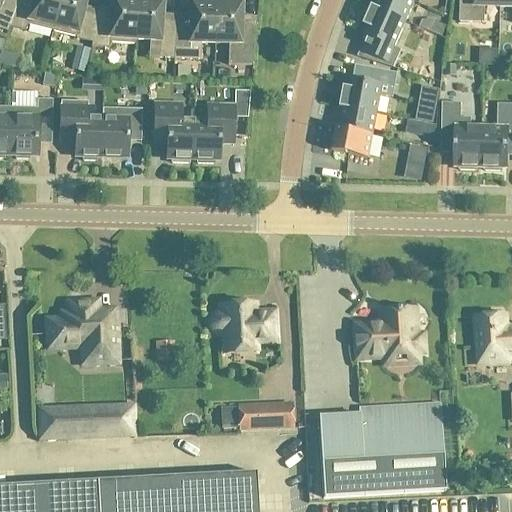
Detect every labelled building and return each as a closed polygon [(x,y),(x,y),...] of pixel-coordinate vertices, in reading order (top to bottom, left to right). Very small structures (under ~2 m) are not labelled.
[(0,0),(0,29),(8,33),(18,0),(0,0)] [(18,0),(8,33),(10,27),(26,31),(27,26),(52,32),(59,0),(18,0)] [(59,0),(52,32),(77,38),(76,40),(92,43),(92,47),(97,16),(96,16),(86,14),(84,10),(86,0),(59,0)] [(97,16),(92,47),(109,48),(109,44),(135,45),(137,0),(111,0),(111,14),(107,17),(98,16),(97,16)] [(159,0),(137,0),(135,45),(135,43),(149,43),(149,58),(152,58),(174,59),(174,49),(175,49),(176,22),(175,22),(166,22),(166,21),(165,21),(162,18),(164,0),(159,0)] [(377,0),(375,7),(375,8),(406,21),(413,4),(414,2),(410,0),(377,0)] [(500,8),(500,0),(460,0),(460,22),(484,23),(485,7),(500,8)] [(174,49),(174,59),(200,60),(200,44),(215,44),(216,2),(190,2),(190,19),(186,22),(177,22),(176,22),(175,49),(174,49)] [(216,2),(215,44),(229,44),(228,66),(231,66),(253,66),(256,24),(245,23),(241,20),(242,3),(216,2)] [(403,27),(406,21),(375,8),(375,7),(372,14),(361,38),(365,39),(358,57),(362,58),(394,68),(401,51),(394,48),(403,27)] [(434,21),(431,30),(443,35),(447,26),(434,21)] [(418,36),(417,56),(439,57),(439,36),(418,36)] [(86,65),(73,62),(71,70),(85,73),(86,65)] [(367,69),(365,83),(349,80),(344,108),(376,114),(382,85),(394,88),(396,74),(367,69)] [(11,108),(9,156),(16,156),(16,160),(29,160),(30,156),(37,156),(38,142),(52,143),(53,100),(38,100),(37,108),(14,108),(11,108)] [(61,100),(60,136),(73,136),(76,139),(75,157),(83,157),(83,161),(96,162),(96,158),(101,158),(102,117),(87,116),(88,100),(61,100)] [(481,167),(482,128),(471,128),(471,119),(461,118),(461,104),(442,104),(441,147),(452,147),(455,150),(455,167),(460,167),(459,171),(477,171),(477,167),(481,167)] [(482,128),(481,167),(485,167),(485,171),(502,172),(502,168),(507,168),(508,152),(510,150),(511,149),(511,104),(498,105),(497,129),(482,128)] [(193,160),(194,122),(187,122),(181,116),(182,105),(155,105),(154,138),(167,138),(167,160),(172,160),(172,164),(189,164),(189,160),(193,160)] [(202,122),(194,122),(193,160),(197,160),(197,164),(214,165),(215,161),(219,161),(220,140),(234,140),(234,107),(208,106),(207,117),(202,122)] [(0,159),(4,159),(5,155),(9,156),(11,108),(0,107),(0,159)] [(102,117),(101,158),(127,159),(128,135),(141,135),(142,108),(115,107),(103,107),(102,117)] [(340,128),(340,130),(373,136),(373,134),(376,114),(344,108),(340,128)] [(424,144),(425,125),(409,124),(408,143),(424,144)] [(373,136),(340,130),(336,153),(369,159),(373,136)] [(410,145),(407,163),(424,166),(427,148),(410,145)] [(254,314),(254,305),(223,307),(223,314),(218,314),(214,317),(212,321),(212,326),(215,330),(220,334),(224,333),(225,349),(256,347),(256,343),(276,342),(274,313),(254,314)] [(117,364),(117,363),(116,327),(102,328),(98,324),(97,309),(83,310),(83,307),(69,307),(70,313),(62,314),(63,320),(47,321),(48,349),(73,348),(73,343),(93,343),(94,365),(117,364)] [(384,325),(357,326),(359,358),(418,355),(418,353),(424,352),(423,336),(417,337),(415,310),(383,312),(384,325)] [(485,317),(476,318),(478,361),(493,360),(493,364),(508,363),(508,358),(511,357),(511,329),(506,330),(506,316),(503,316),(500,312),(487,313),(485,317)] [(159,344),(160,359),(172,359),(171,343),(159,344)] [(359,409),(359,415),(319,417),(324,498),(446,491),(441,410),(441,404),(359,409)] [(280,430),(279,405),(239,407),(240,431),(280,430)] [(81,437),(134,435),(133,408),(96,409),(96,435),(80,436),(81,437)] [(94,441),(76,441),(76,451),(94,451),(94,441)] [(258,511),(256,474),(0,487),(0,511),(258,511)]
